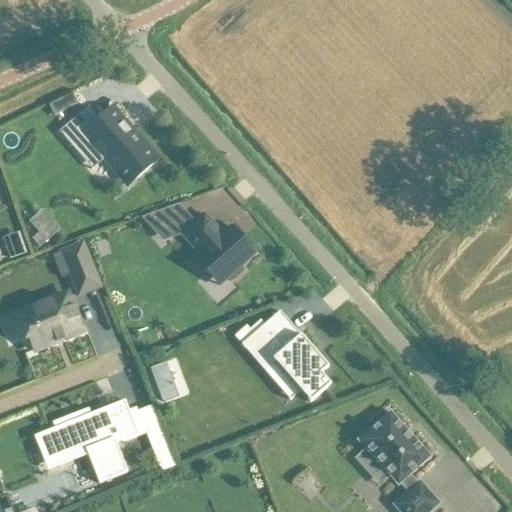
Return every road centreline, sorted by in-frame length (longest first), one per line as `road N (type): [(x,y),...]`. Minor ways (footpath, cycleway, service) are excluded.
road 1 (residential): [(511,469),(117,28)]
road 2 (residential): [(0,407),(126,356)]
road 3 (unclassified): [(0,81),(117,28)]
